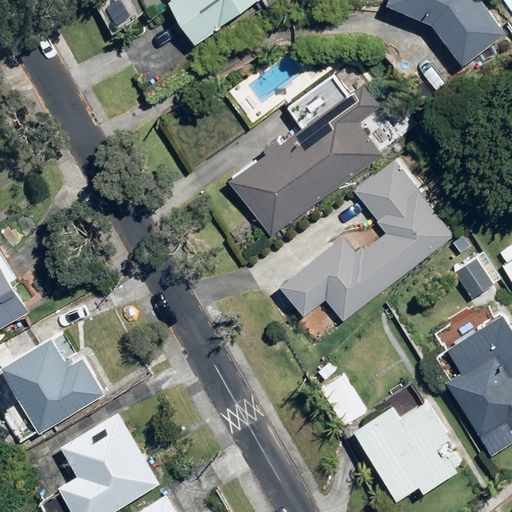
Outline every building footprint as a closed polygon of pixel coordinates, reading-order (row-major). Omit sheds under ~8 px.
[(189,47),(197,41),(256,0),(166,0),(160,5),(189,47)] [(382,0),(381,3),(424,19),(456,64),(502,31),(473,0),(382,0)] [(357,81),(343,91),(330,73),(285,107),(298,125),(224,179),(264,234),(379,150),(359,122),(377,109),(357,81)] [(454,233),(390,157),(348,192),(384,234),(357,256),(338,233),(274,286),(300,317),(322,299),(344,325),(454,233)] [(511,239),(498,250),(506,262),(500,267),(511,284),(511,239)] [(0,327),(36,303),(0,250),(0,327)] [(473,252),(449,270),(469,297),(493,279),(473,252)] [(458,370),(440,381),(485,456),(511,439),(511,436),(508,430),(511,427),(511,380),(509,376),(511,373),(511,338),(497,314),(444,347),(458,370)] [(0,416),(15,440),(33,429),(37,434),(103,393),(58,322),(0,358),(0,416)] [(343,371),(318,388),(342,426),(368,409),(343,371)] [(389,405),(348,430),(389,500),(412,486),(416,493),(464,463),(426,400),(396,418),(389,405)] [(106,511),(157,482),(115,412),(54,448),(15,472),(39,511),(106,511)] [(130,511),(174,511),(163,493),(130,511)]
